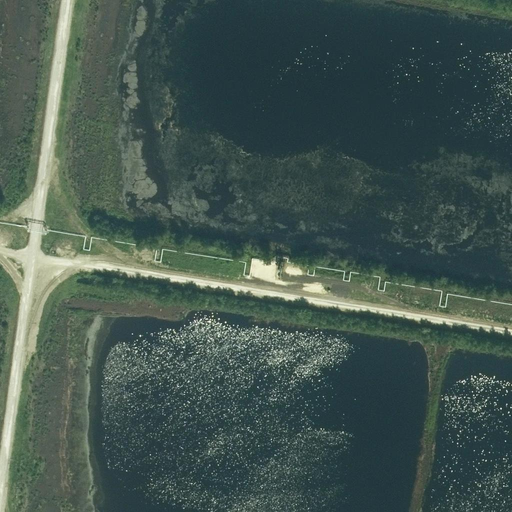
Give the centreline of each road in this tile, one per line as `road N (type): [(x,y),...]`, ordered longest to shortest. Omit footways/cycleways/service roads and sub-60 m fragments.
road 1 (track): [(0,242),(511,324)]
road 2 (track): [(67,0),(0,505)]
